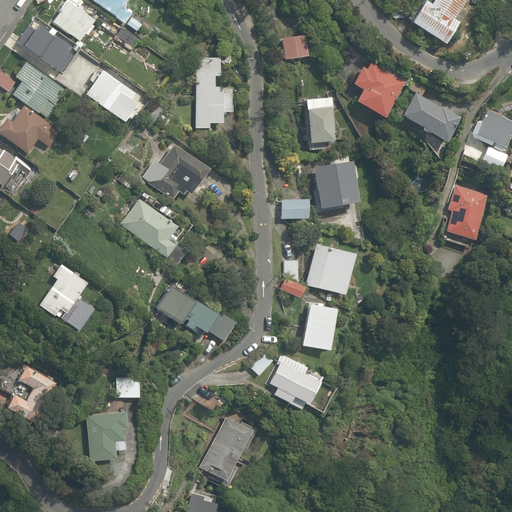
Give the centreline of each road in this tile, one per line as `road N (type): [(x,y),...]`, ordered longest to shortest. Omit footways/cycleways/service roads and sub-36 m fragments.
road 1 (residential): [(121,511),(149,492),(172,391),(248,346),(257,330),(256,76),(227,0)]
road 2 (residential): [(362,0),(389,35),(432,62),(455,70),(511,53)]
